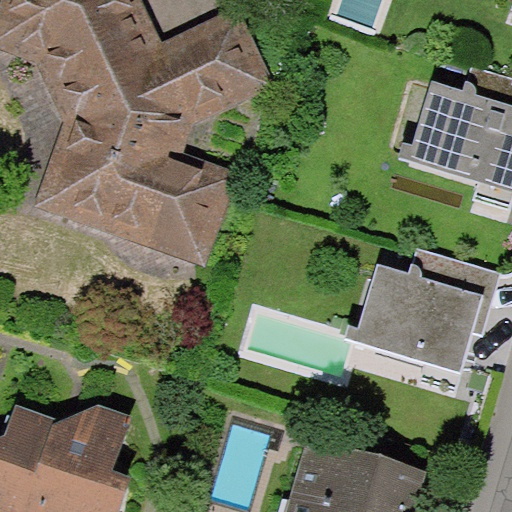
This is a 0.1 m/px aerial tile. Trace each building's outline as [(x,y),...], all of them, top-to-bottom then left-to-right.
[(0,0),(0,53),(32,65),(55,117),(67,126),(66,141),(53,147),(35,210),(210,267),(236,181),(177,158),(191,127),(269,89),(234,5),(158,33),(134,0),(0,0)] [(394,170),(468,192),(460,217),(508,232),(511,219),(511,85),(470,73),(461,104),(427,94),(409,152),(390,147),(387,156),(394,170)] [(501,277),(416,252),(407,284),(372,274),(348,355),(456,386),(469,341),(482,345),(501,277)] [(51,431),(11,415),(0,444),(0,511),(113,511),(120,488),(109,485),(129,428),(93,416),(51,431)] [(413,511),(420,492),(305,454),(285,511),(413,511)]
